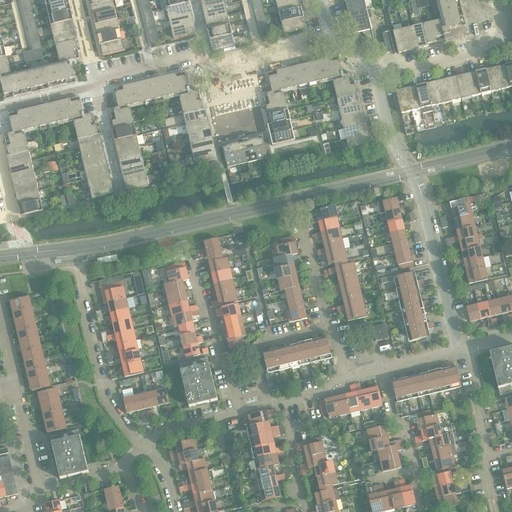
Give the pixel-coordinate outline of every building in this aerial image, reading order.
[(187,0),(164,0),(166,9),(189,4),(187,0)] [(223,0),(206,0),(200,1),(203,11),(225,6),(223,0)] [(299,0),(294,0),(276,4),(279,14),(301,9),(299,0)] [(344,0),(348,15),(367,11),(364,0),(366,0),(344,0)] [(426,0),(419,0),(417,1),(417,2),(418,7),(419,9),(428,7),(426,0)] [(441,21),(432,23),(437,43),(452,39),(449,30),(461,27),(454,0),(438,0),(446,31),(443,32),(441,21)] [(68,1),(46,7),(48,17),(71,11),(68,1)] [(92,6),(90,6),(93,17),(115,11),(113,1),(92,6)] [(166,9),(166,10),(162,10),(165,21),(169,20),(169,19),(191,14),(189,4),(166,9)] [(225,6),(203,11),(205,21),(227,16),(225,6)] [(301,9),(279,14),(281,24),(304,19),(301,9)] [(361,33),(375,44),(369,20),(372,19),(370,10),(367,11),(348,15),(351,25),(361,33)] [(71,11),(48,17),(51,26),(73,21),(71,11)] [(115,11),(93,17),(95,27),(117,21),(115,11)] [(191,14),(169,19),(169,20),(171,29),(193,24),(191,14)] [(227,16),(205,21),(207,31),(230,26),(227,16)] [(304,19),(281,24),(284,35),(306,29),(304,19)] [(73,21),(51,26),(53,36),(75,31),(73,21)] [(117,21),(95,27),(97,36),(120,31),(117,21)] [(432,23),(423,25),(428,45),(437,43),(432,23)] [(193,24),(171,29),(174,40),(196,34),(193,24)] [(423,25),(413,27),(418,50),(429,47),(428,45),(423,25)] [(230,26),(207,31),(210,41),(232,36),(230,26)] [(413,27),(403,30),(408,52),(418,50),(413,27)] [(403,30),(393,32),(398,55),(408,52),(403,30)] [(75,31),(53,36),(55,46),(75,42),(76,42),(78,42),(75,31)] [(120,31),(97,36),(100,46),(122,41),(120,31)] [(383,37),(387,54),(394,52),(390,32),(385,33),(385,34),(385,35),(384,37),(383,37)] [(232,36),(210,41),(212,51),(235,46),(232,36)] [(122,41),(100,46),(102,57),(124,51),(122,41)] [(75,42),(55,46),(60,64),(80,60),(76,42),(75,42)] [(33,52),(23,54),(25,63),(43,59),(41,50),(40,50),(33,52)] [(267,74),(272,93),(263,95),(268,116),(288,111),(283,94),(333,82),(337,100),(357,95),(352,74),(343,76),(343,73),(342,73),(338,57),(267,74)] [(0,69),(8,67),(6,58),(0,59),(0,69)] [(0,81),(0,79),(0,78),(11,76),(8,67),(0,69),(0,84),(1,85),(4,97),(75,80),(72,68),(72,67),(72,64),(0,81)] [(506,66),(496,68),(501,91),(511,88),(506,66)] [(496,68),(486,71),(491,93),(501,91),(496,68)] [(486,71),(476,73),(481,96),(491,93),(486,71)] [(118,109),(109,111),(114,131),(114,132),(134,127),(130,109),(179,97),(183,115),(203,111),(203,110),(199,93),(198,90),(192,91),(190,92),(189,89),(185,73),(114,90),(118,109)] [(476,73),(466,75),(471,98),(481,96),(476,73)] [(466,75),(456,78),(461,100),(471,98),(466,75)] [(456,78),(446,80),(451,103),(461,100),(456,78)] [(446,80),(436,83),(441,105),(451,103),(446,80)] [(436,83),(426,85),(431,107),(441,105),(436,83)] [(426,85),(416,87),(421,110),(431,107),(426,85)] [(416,87),(406,90),(411,112),(421,110),(416,87)] [(406,90),(396,92),(401,115),(411,112),(406,90)] [(357,95),(337,100),(339,110),(362,105),(359,94),(357,95)] [(79,98),(8,115),(13,134),(4,136),(8,154),(6,155),(6,157),(9,156),(9,157),(29,152),(24,134),(73,123),(78,140),(98,136),(98,135),(93,115),(84,117),(83,114),(79,98)] [(362,105),(339,110),(342,120),(364,115),(362,105)] [(203,111),(183,115),(186,125),(208,120),(205,110),(203,110),(203,111)] [(268,116),(265,116),(268,127),(290,121),(288,111),(268,116)] [(364,115),(342,120),(344,130),(366,124),(364,115)] [(208,120),(186,125),(188,135),(210,130),(208,120)] [(290,121),(268,127),(270,137),(292,131),(290,121)] [(366,124),(344,130),(346,140),(369,134),(366,124)] [(114,131),(112,132),(114,142),(137,137),(134,127),(114,132),(114,131)] [(408,128),(404,129),(406,136),(413,134),(412,131),(408,128)] [(210,130),(188,135),(190,145),(213,140),(210,130)] [(292,131),(270,137),(272,147),(295,142),(292,131)] [(369,134),(346,140),(349,150),(371,145),(369,134)] [(98,136),(78,140),(80,150),(102,145),(100,135),(98,135),(98,136)] [(262,136),(256,138),(257,140),(252,141),(257,161),(268,159),(262,136)] [(137,137),(114,142),(117,152),(139,147),(137,137)] [(213,140),(190,145),(193,155),(215,150),(213,140)] [(248,140),(242,141),(247,164),(257,161),(252,141),(248,142),(248,140)] [(236,142),(237,145),(233,146),(238,166),(247,164),(242,141),(236,142)] [(102,145),(80,150),(82,160),(105,155),(102,145)] [(228,145),(222,146),(227,168),(238,166),(233,146),(228,147),(228,145)] [(139,147),(117,152),(119,162),(141,157),(139,147)] [(215,150),(193,155),(195,166),(218,160),(215,150)] [(9,156),(6,157),(9,167),(31,162),(29,152),(9,157),(9,156)] [(105,155),(82,160),(85,170),(107,165),(105,155)] [(141,157),(119,162),(121,172),(144,167),(141,157)] [(175,159),(169,161),(171,169),(178,167),(176,159),(175,159)] [(31,162),(9,167),(11,177),(33,172),(31,162)] [(66,164),(59,166),(61,173),(68,171),(66,164)] [(107,165),(85,170),(87,180),(110,175),(107,165)] [(144,167),(121,172),(124,182),(146,177),(144,167)] [(33,172),(11,177),(14,187),(36,182),(33,172)] [(110,175),(87,180),(89,190),(112,185),(110,175)] [(146,177),(124,182),(126,192),(148,187),(146,177)] [(36,182),(14,187),(16,197),(38,192),(36,182)] [(112,185),(89,190),(92,200),(114,195),(112,185)] [(38,192),(16,197),(18,207),(41,202),(38,192)] [(471,198),(450,203),(454,221),(473,217),(470,206),(473,205),(471,198)] [(397,199),(382,202),(377,204),(380,215),(385,214),(400,210),(397,199)] [(41,202),(18,207),(21,217),(43,212),(41,202)] [(335,208),(316,212),(318,223),(337,219),(335,208)] [(400,210),(385,214),(388,224),(402,221),(400,210)] [(473,217),(454,221),(456,232),(475,227),(473,217)] [(337,219),(318,223),(321,234),(340,229),(337,219)] [(402,221),(388,224),(390,235),(405,231),(402,221)] [(475,227),(456,232),(458,237),(450,239),(452,244),(459,242),(478,238),(475,227)] [(321,234),(313,235),(315,240),(322,239),(323,244),(342,240),(340,229),(321,234)] [(405,231),(390,235),(393,245),(407,242),(405,231)] [(281,247),(276,248),(279,258),(279,259),(292,256),(298,255),(294,238),(280,241),(281,247)] [(478,238),(459,242),(461,253),(480,248),(478,238)] [(219,239),(204,243),(206,254),(221,250),(219,239)] [(325,250),(317,252),(318,257),(326,255),(345,250),(342,240),(323,244),(325,250)] [(407,242),(393,245),(395,256),(410,252),(407,242)] [(480,248),(461,253),(463,258),(455,260),(457,265),(464,263),(483,259),(480,248)] [(221,250),(206,254),(209,264),(224,260),(221,250)] [(345,250),(326,255),(329,268),(329,270),(348,265),(348,263),(345,250)] [(410,252),(395,256),(398,267),(399,266),(400,272),(414,269),(410,252)] [(279,258),(273,260),(275,271),(294,266),(292,256),(279,259),(279,258)] [(224,260),(209,264),(211,275),(230,270),(228,259),(224,260)] [(483,259),(464,263),(466,274),(485,269),(483,259)] [(172,272),(167,274),(170,284),(170,285),(183,282),(189,281),(185,264),(171,267),(172,272)] [(329,270),(328,270),(329,276),(337,274),(338,280),(357,275),(354,264),(348,265),(329,270)] [(294,266),(275,271),(278,281),(297,277),(294,266)] [(382,266),(375,267),(378,277),(385,275),(382,266)] [(485,269),(466,274),(469,285),(488,280),(485,269)] [(230,270),(211,275),(214,285),(233,281),(230,270)] [(415,274),(394,279),(393,277),(381,279),(382,285),(394,282),(404,322),(425,316),(423,309),(428,308),(427,302),(422,303),(418,288),(423,287),(422,281),(417,282),(415,274)] [(338,280),(339,285),(332,287),(333,292),(359,286),(357,275),(338,280)] [(297,277),(278,281),(281,292),(285,291),(299,287),(297,277)] [(233,281),(214,285),(216,296),(235,291),(233,281)] [(498,291),(496,281),(474,285),(475,290),(487,288),(488,292),(498,291)] [(170,284),(164,286),(167,297),(186,292),(183,282),(170,285),(170,284)] [(123,283),(100,288),(104,305),(108,304),(126,299),(123,283)] [(359,286),(333,292),(334,297),(342,295),(343,301),(362,296),(359,286)] [(299,287),(285,291),(287,301),(302,298),(299,287)] [(218,302),(210,303),(212,309),(238,302),(235,291),(216,296),(218,302)] [(186,292),(167,297),(169,307),(188,303),(186,292)] [(343,301),(344,306),(337,308),(338,313),(364,307),(362,296),(343,301)] [(28,299),(29,299),(28,298),(11,302),(11,303),(14,312),(31,308),(28,299)] [(302,298),(287,301),(290,312),(304,308),(302,298)] [(511,311),(509,298),(498,300),(502,315),(511,312),(511,311)] [(126,299),(108,304),(110,314),(129,310),(126,299)] [(498,300),(488,303),(491,318),(502,315),(498,300)] [(188,303),(169,307),(172,318),(198,311),(197,307),(189,308),(188,303)] [(488,303),(477,305),(481,320),(491,318),(488,303)] [(477,305),(466,308),(470,323),(481,320),(477,305)] [(222,321),(237,317),(235,306),(220,310),(222,321)] [(364,307),(338,313),(339,318),(347,316),(348,322),(367,318),(364,307)] [(31,308),(14,312),(16,322),(33,318),(31,308)] [(304,308),(290,312),(287,312),(289,323),(307,319),(304,308)] [(129,310),(110,314),(113,325),(131,320),(129,310)] [(198,311),(172,318),(174,329),(178,328),(178,327),(193,324),(192,318),(199,316),(198,311)] [(237,317),(222,321),(225,331),(243,327),(241,316),(237,317)] [(427,324),(425,316),(404,322),(409,343),(430,338),(428,330),(433,329),(432,323),(427,324)] [(33,318),(16,322),(18,332),(35,328),(33,318)] [(131,320),(113,325),(115,335),(134,331),(131,320)] [(193,324),(178,327),(178,328),(181,338),(196,334),(193,324)] [(386,325),(372,328),(376,342),(389,339),(386,325)] [(243,327),(225,331),(227,342),(242,338),(246,337),(243,327)] [(35,328),(18,332),(21,342),(38,338),(35,328)] [(134,331),(115,335),(107,337),(108,342),(116,340),(117,346),(136,341),(134,331)] [(196,334),(181,338),(183,348),(198,345),(196,334)] [(313,341),(305,343),(310,364),(332,359),(327,338),(319,340),(318,335),(312,336),(313,341)] [(38,338),(21,342),(23,352),(40,348),(38,338)] [(242,338),(227,342),(230,353),(245,349),(242,338)] [(268,374),(266,375),(268,387),(274,386),(271,374),(310,364),(305,343),(298,345),(297,340),(291,341),(292,346),(277,350),(276,345),(270,346),(271,351),(263,353),(268,374)] [(136,341),(117,346),(120,356),(139,352),(136,341)] [(198,345),(183,348),(186,359),(201,356),(198,345)] [(40,348),(23,352),(25,362),(42,358),(40,348)] [(511,348),(489,354),(498,390),(498,389),(500,396),(511,393),(511,348)] [(139,352),(120,356),(122,367),(141,362),(139,352)] [(42,358),(25,362),(28,372),(45,368),(42,358)] [(207,359),(179,365),(181,372),(189,408),(218,401),(209,365),(207,359)] [(141,362),(122,367),(125,378),(144,373),(141,362)] [(441,365),(442,370),(434,372),(440,393),(461,388),(456,367),(448,369),(447,364),(441,365)] [(45,368),(28,372),(30,382),(47,378),(45,368)] [(403,415),(400,403),(440,393),(434,372),(427,374),(426,369),(420,370),(421,375),(406,379),(405,374),(399,375),(400,380),(392,382),(397,403),(395,404),(398,416),(403,415)] [(47,378),(30,382),(32,392),(50,388),(49,388),(47,378)] [(371,409),(367,390),(361,392),(359,384),(355,386),(361,412),(371,409)] [(351,394),(346,395),(350,414),(361,412),(355,386),(350,387),(351,394)] [(367,390),(371,409),(382,407),(378,388),(367,390)] [(155,392),(159,407),(170,404),(166,389),(155,392)] [(56,390),(39,394),(41,404),(58,400),(56,390)] [(155,392),(145,395),(148,409),(159,407),(155,392)] [(145,395),(134,397),(138,412),(148,409),(145,395)] [(346,395),(335,398),(340,417),(350,414),(346,395)] [(134,397),(123,400),(127,415),(138,412),(134,397)] [(324,401),(319,402),(322,416),(328,415),(329,420),(340,417),(335,398),(324,401)] [(58,400),(41,404),(44,414),(61,410),(58,400)] [(504,412),(503,414),(505,421),(507,422),(510,421),(511,420),(511,409),(507,411),(504,412)] [(61,410),(44,414),(46,424),(63,420),(61,410)] [(268,417),(275,416),(274,410),(248,417),(250,428),(269,423),(268,417)] [(417,415),(418,420),(421,431),(440,427),(437,416),(432,417),(430,412),(417,415)] [(48,434),(66,430),(66,429),(65,430),(63,420),(46,424),(48,434)] [(269,423),(250,428),(247,429),(249,439),(284,431),(282,426),(271,429),(269,423)] [(385,427),(366,432),(369,443),(388,438),(385,427)] [(442,437),(440,427),(421,431),(422,437),(415,439),(416,444),(422,443),(429,441),(442,437)] [(52,444),(60,480),(89,473),(80,437),(78,430),(50,437),(52,444)] [(273,438),(285,436),(284,431),(249,439),(251,449),(274,444),(273,438)] [(442,437),(429,441),(431,451),(450,447),(448,436),(442,437)] [(377,452),(390,448),(398,446),(398,447),(404,445),(402,440),(389,444),(388,438),(369,443),(372,453),(378,452),(377,452)] [(302,442),(303,448),(306,459),(325,454),(322,443),(317,444),(316,439),(302,442)] [(194,440),(175,445),(177,451),(169,453),(170,457),(197,451),(194,440)] [(251,449),(253,460),(284,453),(283,448),(276,450),(274,444),(251,449)] [(390,448),(377,452),(378,452),(380,462),(399,458),(397,452),(405,450),(404,445),(398,447),(398,446),(390,448)] [(450,447),(431,451),(434,462),(453,457),(457,456),(454,446),(450,447)] [(197,451),(170,457),(172,462),(179,461),(180,466),(204,460),(201,450),(197,451)] [(274,467),(280,466),(278,459),(285,458),(284,453),(253,460),(256,470),(260,469),(260,470),(274,466),(274,467)] [(307,464),(300,466),(301,471),(307,470),(314,468),(327,465),(327,464),(325,454),(306,459),(307,464)] [(455,468),(453,457),(434,462),(437,474),(438,477),(451,474),(450,472),(450,470),(455,468)] [(399,458),(380,462),(382,473),(401,469),(399,458)] [(180,466),(179,466),(180,471),(187,470),(189,475),(208,471),(205,460),(204,460),(180,466)] [(327,465),(314,468),(317,478),(336,474),(333,463),(327,464),(327,465)] [(276,477),(274,467),(274,466),(260,470),(260,469),(256,470),(255,470),(257,481),(276,477)] [(12,468),(0,470),(0,471),(1,476),(13,473),(12,468)] [(511,468),(502,471),(507,490),(511,488),(511,468)] [(190,481),(177,484),(179,489),(184,488),(210,482),(214,481),(212,470),(208,471),(189,475),(190,481)] [(13,473),(1,476),(2,481),(14,479),(13,473)] [(279,487),(277,482),(290,479),(289,474),(284,475),(276,477),(257,481),(260,492),(279,487)] [(332,486),(346,483),(345,480),(337,481),(336,474),(317,478),(320,491),(320,493),(333,490),(333,489),(332,486)] [(438,477),(432,478),(434,489),(453,485),(451,474),(438,477)] [(14,479),(2,481),(3,483),(4,487),(16,484),(14,479)] [(399,482),(405,508),(416,505),(411,486),(405,488),(404,480),(399,482)] [(210,482),(184,488),(185,493),(192,491),(194,496),(213,492),(210,482)] [(394,483),(396,490),(390,491),(394,510),(405,508),(399,482),(394,483)] [(379,494),(377,487),(372,488),(370,483),(365,484),(372,511),(383,511),(379,494)] [(16,484),(4,487),(5,492),(17,489),(16,484)] [(453,485),(434,489),(437,500),(456,495),(461,494),(458,484),(453,485)] [(383,485),(377,487),(379,494),(383,511),(387,511),(394,510),(390,491),(384,493),(383,485)] [(119,487),(104,491),(107,502),(122,498),(119,487)] [(279,487),(260,492),(262,503),(281,498),(279,487)] [(5,492),(7,498),(18,495),(17,489),(5,492)] [(320,493),(314,495),(317,506),(336,501),(340,500),(337,489),(333,490),(320,493)] [(195,502),(188,504),(189,509),(196,507),(215,502),(213,492),(194,496),(195,502)] [(456,495),(437,500),(439,511),(458,506),(456,495)] [(122,498),(107,502),(109,511),(111,511),(124,509),(122,498)] [(318,511),(316,511),(338,511),(339,511),(336,501),(317,506),(318,511)] [(62,511),(60,502),(45,505),(46,511),(62,511)] [(217,511),(215,502),(196,507),(197,511),(217,511)]
